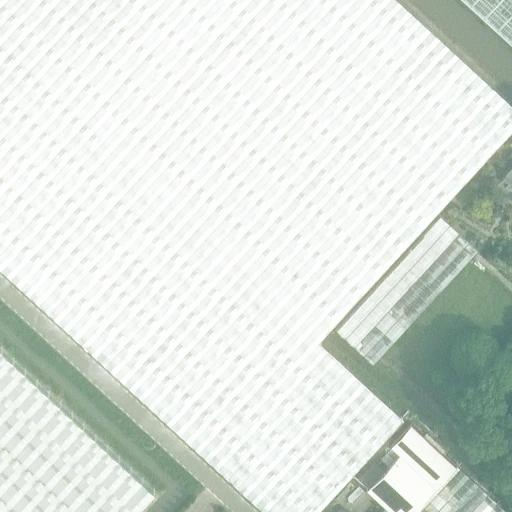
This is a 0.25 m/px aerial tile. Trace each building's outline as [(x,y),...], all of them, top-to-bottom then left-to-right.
[(0,0),(0,268),(60,323),(263,511),(316,511),(403,419),(316,339),(407,241),(511,129),(511,104),(419,17),(400,0),(0,0)] [(511,0),(465,0),(511,43),(511,0)] [(440,214),(334,327),(372,361),(478,248),(440,214)] [(0,511),(143,511),(159,496),(0,346),(0,511)] [(357,479),(386,507),(392,511),(508,511),(505,510),(410,422),(403,431),(390,445),(399,453),(383,471),(373,462),(357,479)]
